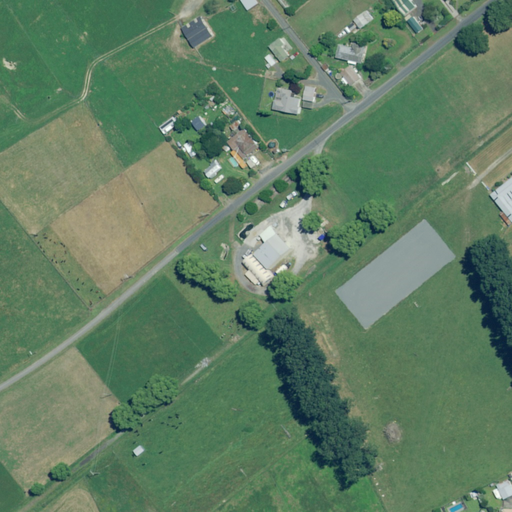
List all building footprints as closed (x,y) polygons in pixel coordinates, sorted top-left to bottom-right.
[(259,5),(256,0),(241,0),(249,11),(259,5)] [(292,9),(284,0),(276,0),(287,13),(292,9)] [(418,8),(412,0),(394,0),(406,16),(418,8)] [(360,18),(355,21),(361,30),(371,23),(365,15),(360,18)] [(425,29),(414,16),(408,21),(418,34),(425,29)] [(215,37),(203,17),(184,29),(197,49),(215,37)] [(285,46),(281,40),(271,47),(282,63),(290,57),(283,47),(285,46)] [(367,46),(355,44),(354,49),(340,46),(337,59),(350,61),(350,64),(358,66),(359,63),(363,64),(367,46)] [(276,62),(271,55),(267,59),(271,65),(276,62)] [(348,85),(350,83),(352,86),(362,79),(358,74),(362,71),(359,67),(355,70),(352,66),(342,74),(346,78),(343,80),(348,85)] [(316,88),(306,87),(304,108),(314,109),(316,88)] [(293,92),(279,89),(275,110),(300,115),(302,106),(300,106),(303,94),(293,92)] [(238,113),(232,106),(224,112),(230,119),(238,113)] [(235,132),(243,126),(239,121),(231,127),(235,132)] [(232,153),(245,169),(248,166),(244,161),(260,148),(246,129),(238,136),(229,143),(235,151),(232,153)] [(511,178),(487,198),(509,225),(511,222),(511,178)] [(293,250),(272,227),(262,236),(269,245),(258,255),(271,270),(293,250)] [(135,452),(139,457),(147,452),(142,446),(135,452)] [(511,497),(511,486),(510,481),(498,486),(505,500),(511,497)]
